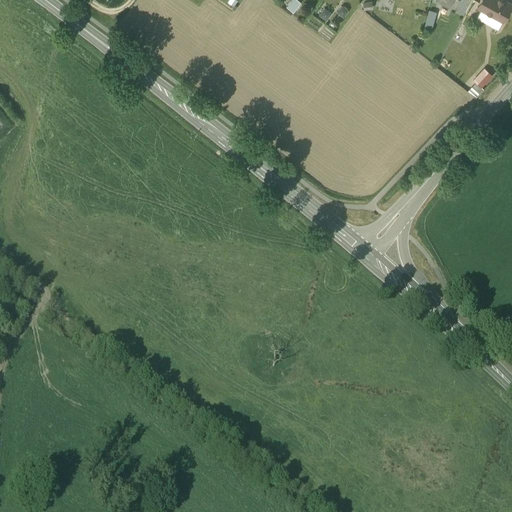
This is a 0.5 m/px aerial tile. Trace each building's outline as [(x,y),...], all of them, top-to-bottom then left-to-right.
[(294,10),(299,0),(289,0),(287,6),(294,10)] [(511,1),(508,0),(478,0),(477,3),(503,18),(511,1)] [(429,7),(425,22),(432,24),(436,9),(429,7)] [(501,50),(466,88),(469,90),(503,52),(501,50)] [(503,52),(469,90),(475,95),(484,86),(482,85),(507,57),(503,52)]
